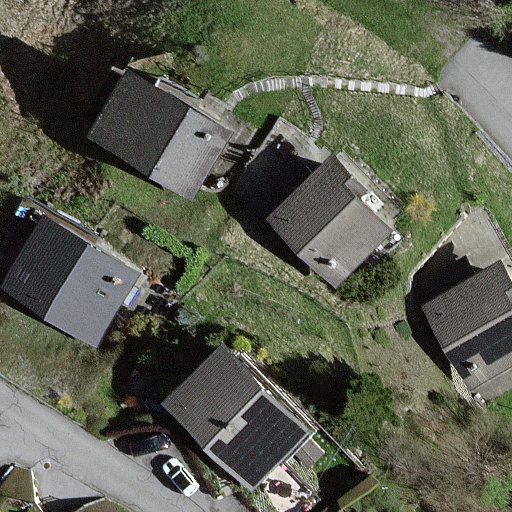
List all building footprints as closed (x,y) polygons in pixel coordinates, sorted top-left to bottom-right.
[(139,62),(95,132),(198,197),(242,127),(139,62)] [(340,150),(273,215),(342,286),(403,228),(370,194),(376,188),(340,150)] [(44,215),(0,288),(10,295),(98,347),(142,273),(44,215)] [(511,261),(508,255),(428,301),(476,385),(511,364),(511,261)] [(223,344),(164,404),(197,437),(252,493),(312,433),(223,344)]
